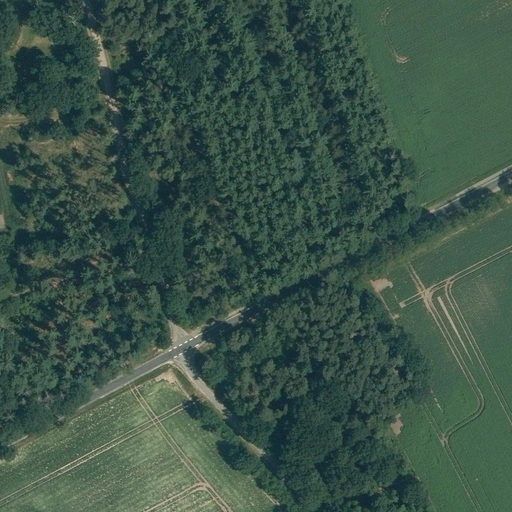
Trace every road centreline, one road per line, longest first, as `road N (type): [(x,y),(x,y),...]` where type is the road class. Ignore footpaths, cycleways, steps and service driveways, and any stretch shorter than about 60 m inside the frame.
road 1 (tertiary): [(180,348),(511,174)]
road 2 (unclassified): [(83,0),(180,348)]
road 3 (unclassified): [(180,348),(194,376),(319,511)]
road 4 (tertiary): [(0,444),(180,348)]
